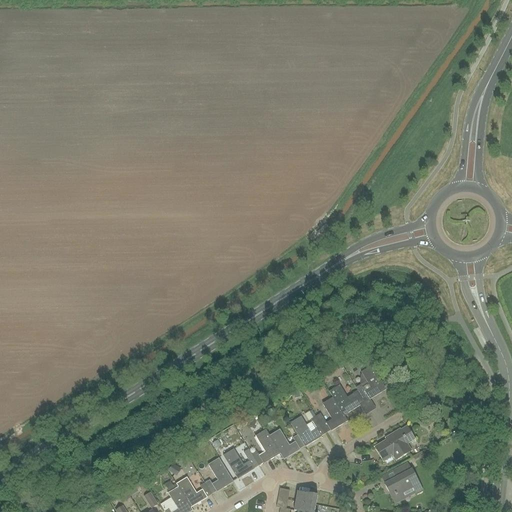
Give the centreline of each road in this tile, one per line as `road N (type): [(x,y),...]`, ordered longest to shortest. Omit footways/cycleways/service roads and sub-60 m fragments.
road 1 (primary): [(0,476),(331,268)]
road 2 (tertiary): [(496,511),(509,385),(484,320)]
